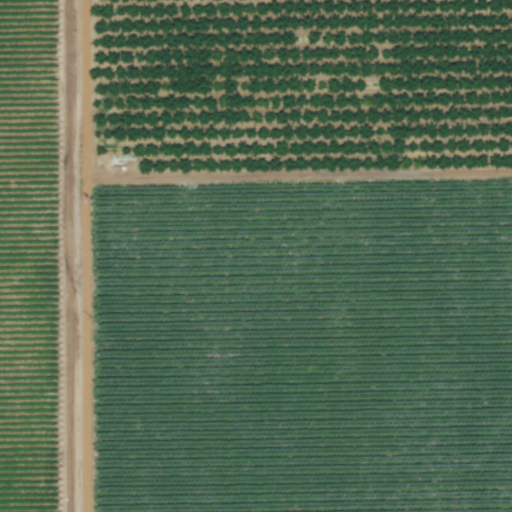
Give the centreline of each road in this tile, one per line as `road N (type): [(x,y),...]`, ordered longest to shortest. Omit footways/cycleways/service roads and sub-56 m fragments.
road 1 (track): [(85,511),(84,189),(92,179),(511,173)]
road 2 (track): [(57,0),(57,511)]
